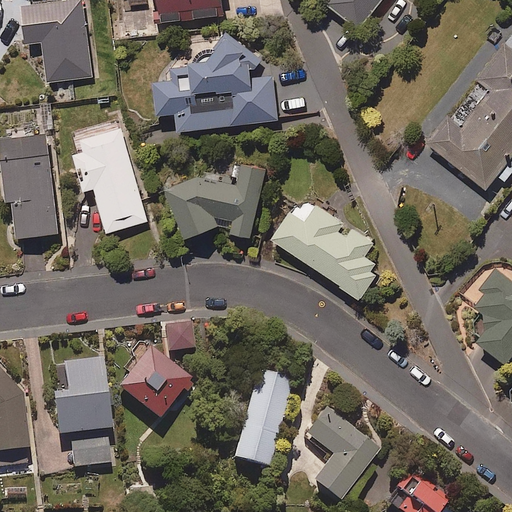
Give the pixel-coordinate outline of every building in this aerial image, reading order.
[(93,76),(84,0),(42,0),(23,2),(28,41),(43,39),(47,81),(93,76)] [(159,0),(161,18),(226,13),(224,0),(159,0)] [(330,0),(329,2),(361,27),(382,0),(330,0)] [(178,111),(179,128),(279,120),(275,72),(257,74),(257,66),(265,56),(228,25),(214,42),(218,45),(204,62),(196,55),(171,65),(171,77),(157,78),(158,112),(178,111)] [(511,34),(484,70),(474,61),(419,131),(489,186),(499,173),(507,180),(511,174),(511,34)] [(148,220),(122,127),(82,139),(85,150),(74,153),(85,190),(95,187),(108,231),(148,220)] [(60,231),(48,132),(1,137),(8,201),(14,200),(18,236),(60,231)] [(199,174),(168,187),(187,236),(221,223),(232,224),(231,232),(252,235),(266,167),(243,162),(239,182),(199,174)] [(345,222),(309,197),(302,208),(296,204),(274,237),(362,297),(378,273),(372,269),(376,261),(366,254),(375,241),(354,226),(348,236),(339,230),(345,222)] [(511,357),(511,278),(496,266),(470,301),(491,317),(476,337),(508,362),(511,357)] [(194,347),(191,321),(166,324),(169,350),(194,347)] [(191,378),(150,345),(119,385),(160,417),(191,378)] [(111,429),(103,357),(64,362),(67,389),(53,391),(57,433),(70,431),(74,466),(110,462),(107,429),(111,429)] [(329,366),(315,361),(303,392),(317,398),(329,366)] [(0,448),(28,447),(24,392),(0,367),(0,448)] [(294,378),(259,368),(233,456),(268,466),(294,378)] [(380,449),(328,407),(307,433),(334,454),(315,478),(340,499),(380,449)] [(458,511),(461,510),(412,467),(395,486),(401,491),(382,511),(458,511)]
